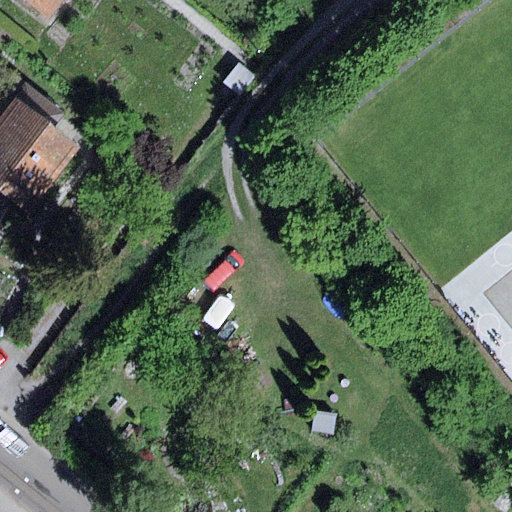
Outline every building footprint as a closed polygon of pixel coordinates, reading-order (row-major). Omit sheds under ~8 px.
[(65,0),(24,0),(49,20),(65,0)] [(0,68),(0,119),(17,98),(52,126),(64,110),(4,64),(0,68)] [(52,126),(17,98),(0,119),(0,191),(7,197),(28,214),(81,149),(52,126)] [(155,177),(110,145),(91,171),(136,203),(155,177)] [(315,411),(311,432),(334,436),(338,415),(315,411)]
